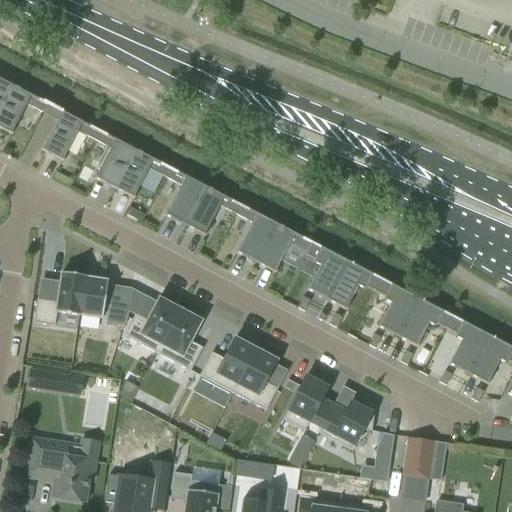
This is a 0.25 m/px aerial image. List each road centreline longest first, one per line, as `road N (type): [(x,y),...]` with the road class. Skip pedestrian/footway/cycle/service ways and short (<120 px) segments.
road 1 (residential): [(24,188),(468,422)]
road 2 (primary): [(145,56),(195,98),(511,255)]
road 3 (primary): [(511,202),(339,119),(214,72),(145,56)]
road 4 (tertiary): [(511,87),(340,35),(279,0)]
road 5 (primary): [(145,56),(29,0)]
